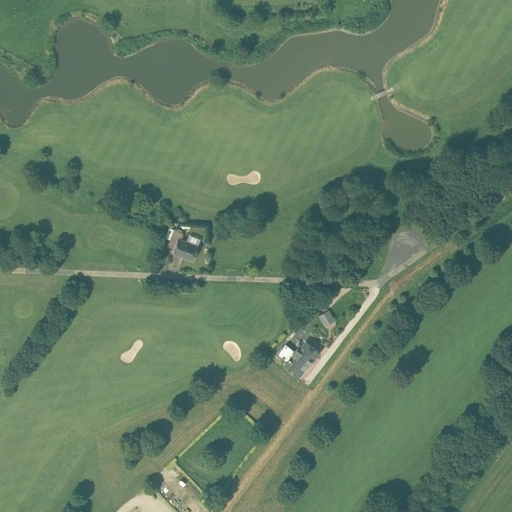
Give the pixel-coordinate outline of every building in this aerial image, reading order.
[(164,237),(171,240),(174,230),(168,227),(164,237)] [(183,233),(174,230),(171,240),(168,247),(174,249),(178,238),(180,239),(183,233)] [(189,234),(186,241),(198,246),(200,239),(189,234)] [(180,239),(178,238),(174,249),(173,253),(192,260),(198,246),(186,241),(180,239)] [(325,324),(335,318),(330,309),(319,315),(325,324)] [(306,341),(299,350),(297,349),(295,352),(287,362),(284,365),(298,377),(303,371),(319,352),(306,341)] [(295,352),(286,344),(277,354),(287,362),(295,352)]
